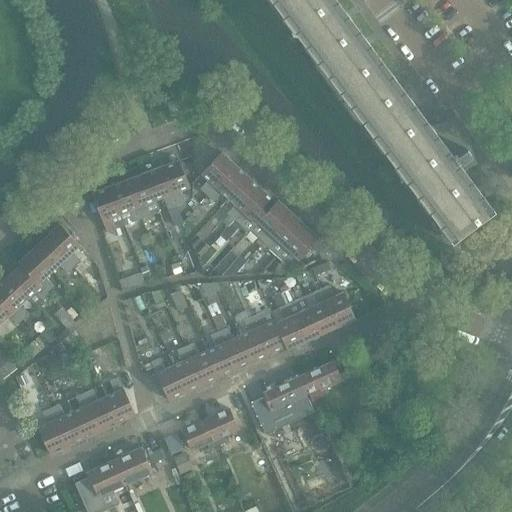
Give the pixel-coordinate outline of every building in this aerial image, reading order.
[(398,95),(340,18),(331,6),(335,3),(332,0),(271,0),(295,32),(298,29),(365,119),(362,121),(452,242),(491,213),(482,201),(457,167),(470,157),(465,150),(464,151),(459,136),(439,142),(401,92),(398,95)] [(206,196),(234,166),(221,153),(219,155),(215,155),(211,159),(211,164),(201,174),(208,181),(192,198),(199,204),(206,196)] [(190,189),(184,174),(186,170),(184,164),(180,162),(179,161),(161,168),(176,206),(185,203),(181,193),(190,189)] [(228,199),(247,178),(234,166),(206,196),(213,202),(221,193),(228,199)] [(176,206),(161,168),(144,175),(155,202),(164,199),(168,210),(176,206)] [(155,202),(144,175),(127,181),(142,220),(159,213),(155,202)] [(228,226),(261,190),(247,178),(228,199),(234,205),(226,214),(228,216),(223,222),(228,226)] [(142,220),(127,181),(109,188),(120,216),(125,226),(142,220)] [(120,216),(109,188),(92,196),(106,233),(107,233),(125,226),(120,216)] [(257,222),(274,203),(261,190),(228,226),(217,239),(223,245),(239,227),(246,233),(257,222)] [(262,244),(291,213),(277,200),(274,203),(257,222),(246,233),(254,240),(256,238),(262,244)] [(283,248),(304,226),(291,213),(262,244),(268,249),(276,256),(283,248)] [(88,255),(70,235),(69,231),(65,226),(61,227),(60,225),(46,238),(74,268),(88,255)] [(290,270),(318,239),(304,226),(283,248),(276,256),(283,263),(290,270)] [(74,268),(46,238),(32,250),(53,272),(60,266),(67,274),(74,268)] [(53,272),(32,250),(19,263),(21,265),(47,293),(60,280),(53,272)] [(47,293),(21,265),(8,277),(28,299),(36,308),(49,295),(47,293)] [(28,299),(8,277),(0,284),(0,295),(23,321),(29,315),(21,306),(28,299)] [(356,320),(344,293),(335,297),(330,286),(321,290),(338,328),(356,320)] [(322,335),(309,308),(304,297),(296,301),(291,289),(282,293),(288,305),(305,343),(322,335)] [(338,328),(321,290),(313,294),(318,305),(309,308),(322,335),(338,328)] [(305,343),(288,305),(282,293),(274,297),(280,309),(271,313),(276,324),(287,348),(288,351),(305,343)] [(23,321),(0,295),(0,323),(1,324),(9,318),(17,326),(23,321)] [(276,324),(271,313),(270,310),(253,318),(270,356),(287,348),(276,324)] [(270,356),(253,318),(245,322),(249,332),(241,336),(253,363),(270,356)] [(253,363),(241,336),(233,340),(225,323),(217,327),(220,332),(237,370),(253,363)] [(237,370),(220,332),(212,336),(216,347),(208,351),(220,378),(237,370)] [(220,378),(208,351),(199,355),(194,344),(186,348),(203,386),(220,378)] [(203,386),(186,348),(168,356),(173,366),(185,394),(203,386)] [(185,394),(173,366),(165,371),(160,359),(151,363),(169,401),(185,394)] [(320,391),(350,378),(348,373),(340,377),(334,364),(299,379),(306,393),(318,387),(320,391)] [(293,399),(306,393),(299,379),(265,395),(266,396),(260,399),(265,409),(271,406),(273,412),(295,403),(293,399)] [(134,417),(117,380),(100,387),(105,398),(117,425),(134,417)] [(117,425),(105,398),(96,402),(91,391),(83,395),(100,433),(117,425)] [(100,433),(83,395),(75,399),(80,409),(72,413),(84,440),(100,433)] [(84,440),(72,413),(64,417),(59,406),(50,409),(67,448),(84,440)] [(67,448),(50,409),(42,413),(46,424),(39,427),(51,455),(67,448)] [(239,431),(230,411),(206,422),(217,446),(226,442),(223,437),(239,431)] [(217,446),(206,422),(183,432),(192,452),(207,445),(209,450),(217,446)] [(152,473),(142,451),(115,463),(125,485),(152,473)] [(125,485),(115,463),(88,475),(98,497),(125,485)]
